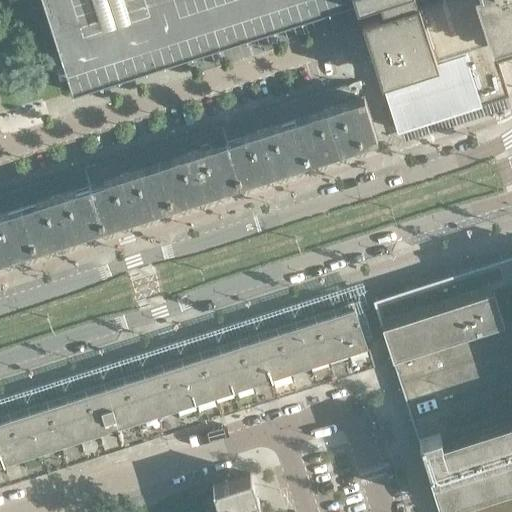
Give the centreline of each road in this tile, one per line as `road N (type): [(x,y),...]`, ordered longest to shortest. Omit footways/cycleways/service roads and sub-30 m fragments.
road 1 (tertiary): [(511,136),(0,307)]
road 2 (tertiary): [(0,361),(511,198)]
road 3 (unclassified): [(0,149),(343,36)]
road 4 (residential): [(78,493),(280,428)]
